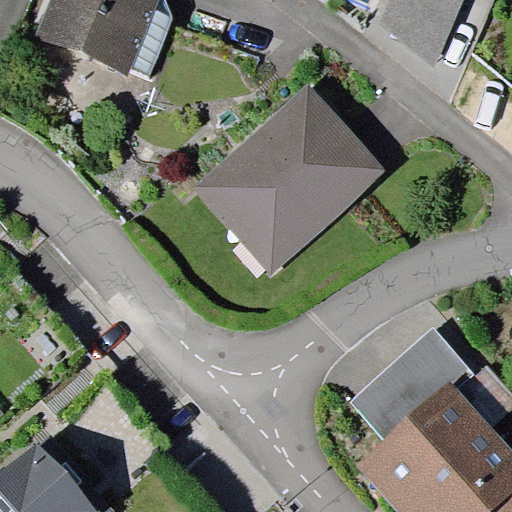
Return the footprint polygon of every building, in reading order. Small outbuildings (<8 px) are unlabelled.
[(49,0),(34,35),(129,74),(131,67),(159,0),(49,0)] [(174,17),(165,0),(159,0),(131,67),(151,75),(174,17)] [(462,0),(390,0),(381,23),(435,65),(462,0)] [(309,85),(193,188),(271,274),(387,171),(309,85)] [(349,400),(383,439),(451,381),(452,383),(470,367),(435,327),(349,400)] [(511,393),(486,364),(458,388),(491,427),(511,408),(511,393)] [(383,439),(355,465),(397,511),(511,511),(511,449),(491,427),(458,388),(452,383),(451,381),(383,439)] [(96,511),(98,511),(37,443),(0,476),(0,511),(96,511)]
